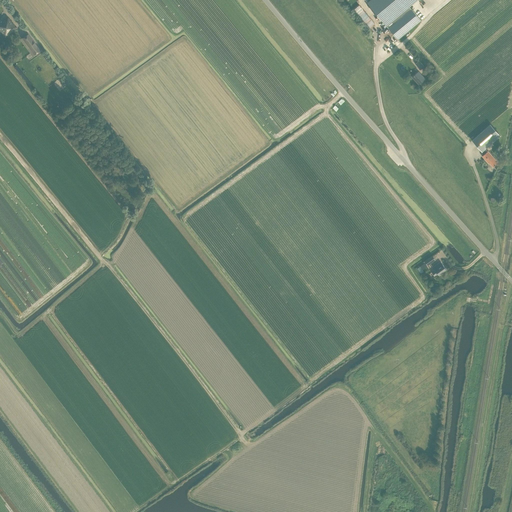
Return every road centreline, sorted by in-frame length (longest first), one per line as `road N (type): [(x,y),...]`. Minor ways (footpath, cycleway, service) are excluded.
road 1 (tertiary): [(511,281),(266,0)]
road 2 (track): [(470,511),(511,270)]
road 3 (track): [(432,478),(458,303),(488,298),(495,263)]
